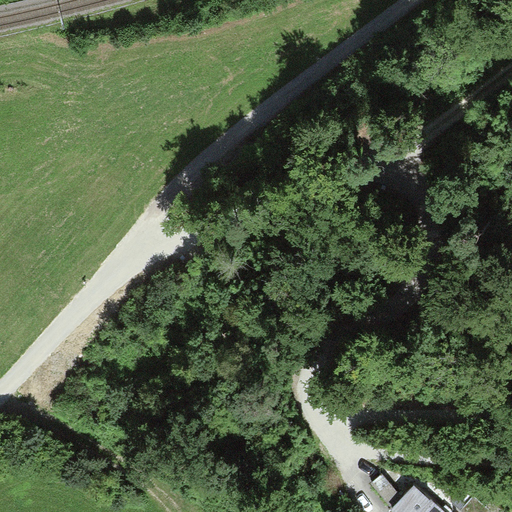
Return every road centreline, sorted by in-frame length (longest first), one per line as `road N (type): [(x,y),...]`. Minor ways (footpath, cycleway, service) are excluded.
road 1 (track): [(132,251),(168,249),(387,164),(423,185),(436,219),(431,263),(407,295),(331,343),(310,369),(312,400),(327,427),(365,449),(511,459)]
road 2 (track): [(0,397),(179,191),(428,0)]
road 3 (track): [(7,392),(119,456),(179,511)]
road 4 (track): [(387,164),(511,69)]
